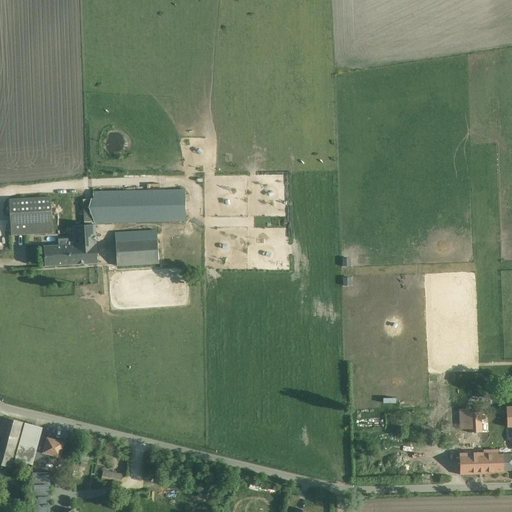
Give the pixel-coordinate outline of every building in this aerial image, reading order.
[(92,199),(73,199),(73,223),(185,221),(185,188),(92,188),(92,199)] [(11,202),(12,233),(53,230),(52,200),(11,202)] [(43,265),(97,262),(95,225),(71,226),(72,243),(41,245),(43,265)] [(114,268),(158,264),(154,230),(110,234),(114,268)] [(454,432),(456,432),(486,433),(487,414),(468,413),(469,408),(455,408),(454,432)] [(39,428),(4,419),(0,433),(0,470),(11,474),(14,463),(29,467),(39,428)] [(39,454),(59,458),(63,443),(43,438),(39,454)] [(458,473),(501,473),(500,447),(457,447),(458,473)] [(89,455),(77,452),(76,460),(87,462),(89,455)] [(122,474),(103,470),(102,478),(121,482),(122,474)] [(74,511),(73,510),(70,511),(50,511),(50,473),(32,473),(33,511),(74,511)]
